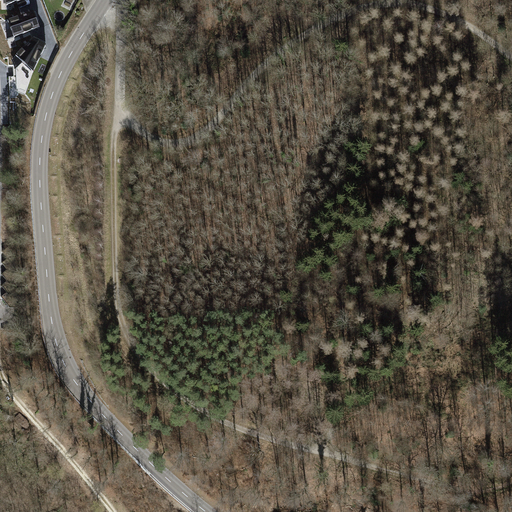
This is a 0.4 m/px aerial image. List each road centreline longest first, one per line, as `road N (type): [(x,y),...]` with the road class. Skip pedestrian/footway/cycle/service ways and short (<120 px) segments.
road 1 (tertiary): [(105,0),(64,64),(39,149),(50,313),(75,381),(206,511)]
road 2 (track): [(120,108),(149,138),(191,141),(276,52),(324,22),(379,2),(424,5),(462,19),(511,57)]
road 3 (track): [(0,375),(113,511)]
